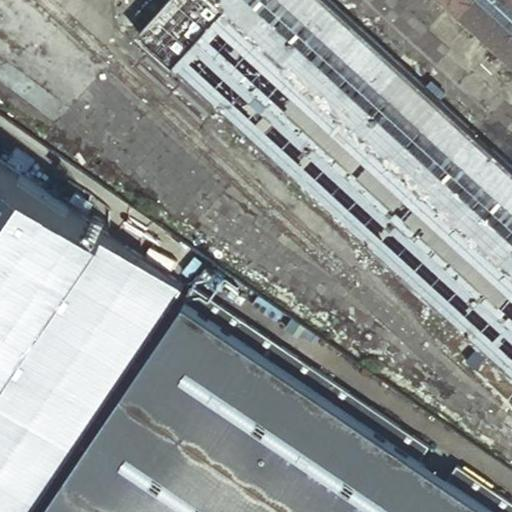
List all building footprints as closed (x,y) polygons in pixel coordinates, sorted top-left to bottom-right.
[(163,0),(132,34),(482,355),(480,358),(470,369),(503,399),(510,391),(511,393),(511,172),(324,0),(163,0)] [(511,0),(435,0),(511,70),(511,0)] [(0,376),(98,229),(0,163),(0,376)] [(0,511),(28,511),(173,293),(179,284),(98,229),(0,376),(0,511)] [(495,511),(173,293),(28,511),(495,511)] [(461,362),(470,369),(480,358),(471,350),(461,362)] [(511,407),(511,405),(511,393),(510,391),(503,399),(511,407)]
